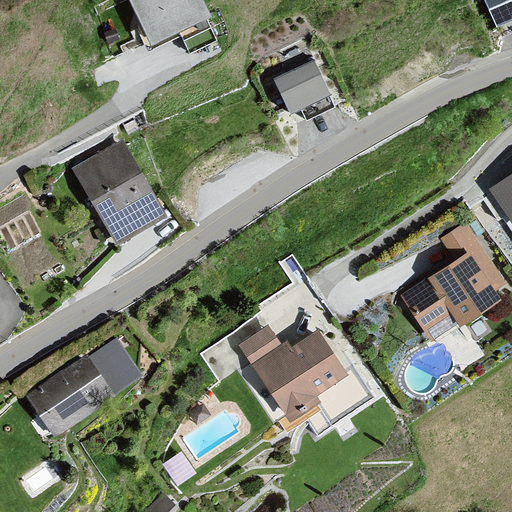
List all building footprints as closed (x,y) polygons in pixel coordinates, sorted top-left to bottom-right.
[(204,0),(129,0),(150,45),(212,15),(204,0)] [(511,0),(484,0),(496,27),(511,20),(511,0)] [(313,59),(275,77),(293,115),(331,97),(313,59)] [(126,140),(77,171),(128,253),(177,222),(126,140)] [(511,178),(492,193),(511,219),(511,178)] [(451,270),(401,301),(436,345),(463,327),(471,330),(508,306),(505,299),(511,293),(464,226),(439,242),(451,270)] [(344,374),(318,334),(300,346),(285,355),(268,328),(242,345),(257,368),(291,420),(320,402),(314,393),(344,374)] [(114,341),(34,396),(58,431),(138,376),(114,341)] [(192,469),(181,449),(165,459),(177,478),(192,469)]
